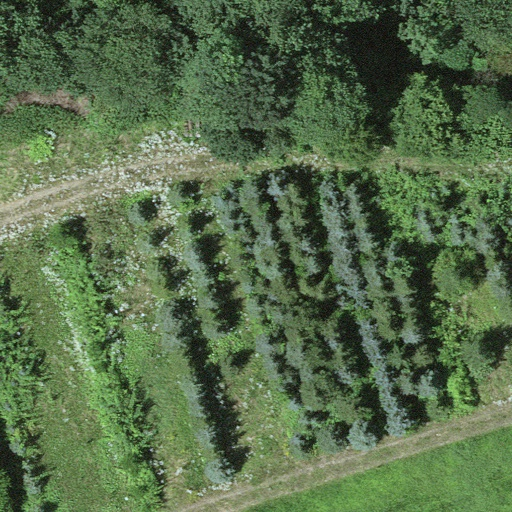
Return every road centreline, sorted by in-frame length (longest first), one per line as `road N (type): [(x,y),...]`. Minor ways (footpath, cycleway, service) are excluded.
road 1 (track): [(511,165),(337,158),(213,164),(0,212)]
road 2 (track): [(197,511),(511,409)]
